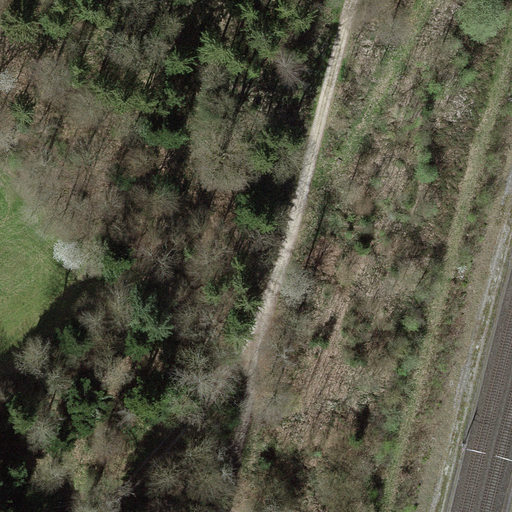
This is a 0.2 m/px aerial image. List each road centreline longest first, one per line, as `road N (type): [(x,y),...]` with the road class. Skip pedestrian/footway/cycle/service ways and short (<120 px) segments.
road 1 (track): [(115,511),(250,365),(350,0)]
road 2 (track): [(511,197),(439,511)]
road 3 (track): [(0,166),(120,276)]
road 4 (track): [(250,365),(219,511)]
